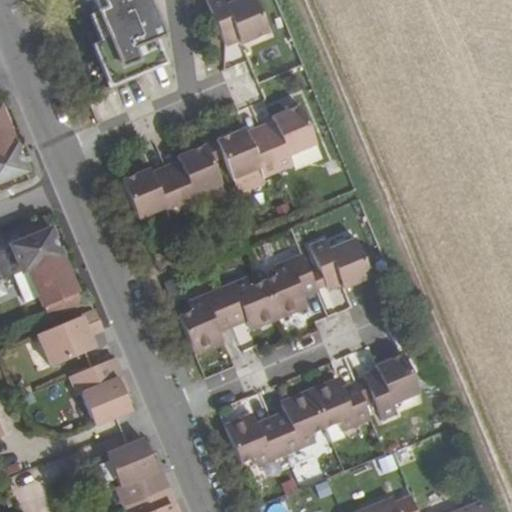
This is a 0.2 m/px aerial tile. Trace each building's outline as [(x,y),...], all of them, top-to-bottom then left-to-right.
[(91,0),(97,13),(89,16),(100,42),(92,46),(109,87),(164,64),(153,37),(160,34),(145,0),(91,0)] [(223,0),(212,0),(207,2),(221,37),(235,31),(239,40),(241,45),(269,34),(254,0),(239,0),(226,6),(223,0)] [(235,31),(221,37),(225,46),(239,40),(235,31)] [(237,108),(262,98),(247,60),(221,70),(237,108)] [(277,131),(263,137),(277,172),(292,166),(288,156),(315,145),(298,105),(271,117),(273,122),(277,131)] [(0,151),(14,145),(0,110),(0,151)] [(273,122),(259,128),(263,137),(277,131),(273,122)] [(263,178),(277,172),(263,137),(249,143),(245,134),(243,128),(216,140),(216,141),(223,158),(232,179),(259,168),(263,178)] [(259,128),(245,134),(249,143),(263,137),(259,128)] [(216,141),(204,146),(211,164),(223,158),(216,141)] [(0,182),(25,172),(14,145),(0,151),(0,182)] [(315,145),(288,156),(292,166),(294,170),(320,158),(315,145)] [(182,172),(169,178),(183,212),(197,207),(193,197),(218,187),(220,186),(211,164),(204,146),(176,158),(178,163),(182,172)] [(178,163),(165,169),(169,178),(182,172),(178,163)] [(264,182),(263,178),(259,168),(232,179),(238,193),(264,182)] [(168,219),(183,212),(169,178),(155,184),(151,175),(149,169),(121,181),(138,220),(164,209),(168,219)] [(165,169),(151,175),(155,184),(169,178),(165,169)] [(199,210),(203,211),(221,204),(223,199),(218,187),(193,197),(197,207),(199,210)] [(20,272),(60,255),(44,218),(14,230),(19,242),(9,246),(10,248),(20,272)] [(323,240),(308,246),(323,280),(337,275),(341,284),(343,289),(371,278),(354,238),(327,249),(323,240)] [(171,247),(152,255),(160,273),(178,265),(171,247)] [(12,275),(20,272),(10,248),(0,252),(0,276),(2,280),(12,275)] [(42,307),(76,293),(60,255),(20,272),(12,275),(24,302),(37,296),(42,307)] [(274,276),(261,281),(277,320),(305,308),(303,301),(300,293),(313,287),(300,257),(271,269),(274,276)] [(337,275),(323,280),(327,289),(341,284),(337,275)] [(249,332),(277,320),(261,281),(248,287),(245,280),(217,291),(229,322),(242,317),(246,325),(249,332)] [(300,293),(303,301),(316,295),(313,287),(300,293)] [(191,310),(178,316),(194,355),(222,343),(220,336),(217,328),(229,322),(217,291),(188,304),(191,310)] [(47,320),(81,305),(76,293),(42,307),(47,320)] [(94,311),(36,335),(50,368),(94,349),(89,336),(86,330),(100,325),(94,311)] [(242,317),(229,322),(233,330),(246,325),(242,317)] [(229,322),(217,328),(220,336),(233,330),(229,322)] [(100,325),(86,330),(89,336),(102,330),(100,325)] [(381,381),(367,387),(381,422),(396,416),(392,406),(419,395),(403,355),(375,367),(377,373),(381,381)] [(114,358),(68,377),(76,397),(80,395),(94,426),(131,411),(123,392),(118,379),(122,378),(114,358)] [(377,373),(364,378),(367,387),(381,381),(377,373)] [(122,378),(118,379),(123,392),(127,390),(122,378)] [(335,380),(307,391),(323,430),(336,425),(339,432),(368,420),(355,389),(342,395),(338,387),(335,380)] [(352,381),(338,387),(342,395),(355,389),(352,381)] [(310,435),(323,430),(307,391),(279,404),(281,410),(285,419),(272,424),(285,455),(313,443),(310,435)] [(281,410),(269,416),(272,424),(285,419),(281,410)] [(253,415),(224,427),(240,465),(253,460),(256,466),(285,455),(272,424),(259,430),(256,421),(253,415)] [(269,416),(256,421),(259,430),(272,424),(269,416)] [(107,449),(127,439),(117,418),(97,428),(107,449)] [(342,440),(339,432),(336,425),(323,430),(329,445),(342,440)] [(118,487),(114,488),(122,507),(168,488),(160,469),(156,471),(150,458),(143,440),(105,455),(118,487)] [(155,457),(150,458),(156,471),(160,469),(155,457)] [(168,488),(122,507),(124,511),(172,511),(171,509),(176,506),(168,488)] [(416,511),(408,492),(360,511),(416,511)] [(489,511),(484,499),(452,511),(489,511)] [(288,511),(285,502),(268,506),(269,511),(288,511)]
